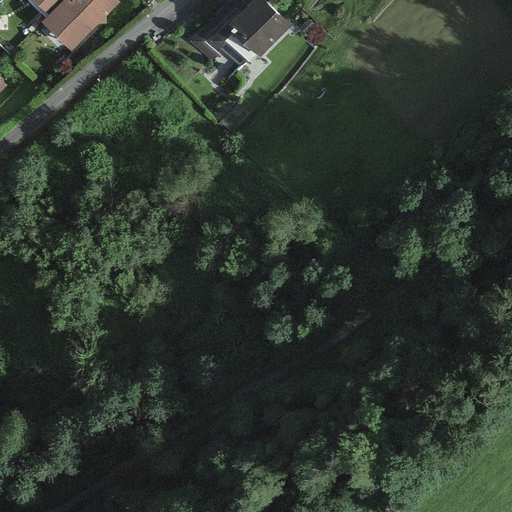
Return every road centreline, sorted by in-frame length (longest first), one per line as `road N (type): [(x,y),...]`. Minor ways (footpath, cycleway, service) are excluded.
road 1 (track): [(53,511),(110,470),(330,346),(444,246),(511,201)]
road 2 (residential): [(0,149),(176,0)]
